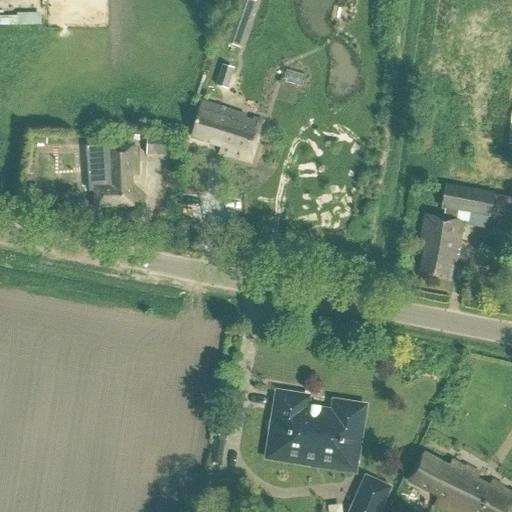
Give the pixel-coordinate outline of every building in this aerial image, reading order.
[(245,0),(237,0),(223,44),(239,49),(253,2),(245,0)] [(0,26),(41,26),(41,15),(15,15),(15,19),(0,19),(0,26)] [(221,67),(215,86),(226,89),(232,70),(221,67)] [(219,148),(218,153),(249,162),(260,123),(201,102),(190,137),(205,141),(204,144),(219,148)] [(473,105),(473,122),(495,122),(495,105),(473,105)] [(170,157),(171,136),(148,135),(147,156),(170,157)] [(32,137),(32,146),(45,146),(45,137),(32,137)] [(96,206),(128,204),(126,175),(130,174),(128,147),(108,149),(109,172),(93,173),(96,206)] [(511,217),(511,197),(493,194),(495,187),(477,184),(476,191),(445,185),(440,208),(445,209),(443,219),(423,214),(419,232),(417,247),(422,248),(418,270),(447,275),(450,260),(456,261),(460,239),(463,223),(457,221),(458,212),(470,214),(491,218),(491,216),(503,218),(511,220),(511,217)] [(331,412),(306,408),(308,398),(275,393),(265,460),(355,474),(365,407),(332,402),(331,412)] [(223,465),(226,432),(220,431),(219,439),(216,439),(213,464),(223,465)] [(450,466),(424,452),(410,479),(441,496),(436,505),(449,511),(511,511),(511,489),(493,480),(490,485),(478,479),(481,472),(466,465),(465,467),(453,461),(450,466)] [(381,511),(392,488),(366,476),(349,511),(381,511)]
